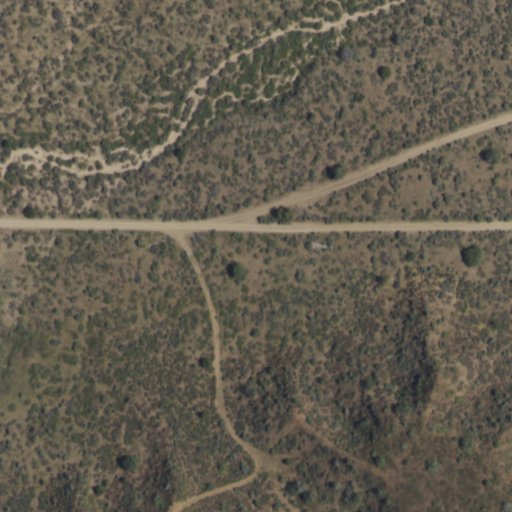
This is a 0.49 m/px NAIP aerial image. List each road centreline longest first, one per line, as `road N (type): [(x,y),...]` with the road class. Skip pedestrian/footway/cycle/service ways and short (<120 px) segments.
road 1 (residential): [(206,225),(511,117)]
road 2 (residential): [(206,225),(511,222)]
road 3 (residential): [(0,221),(206,225)]
